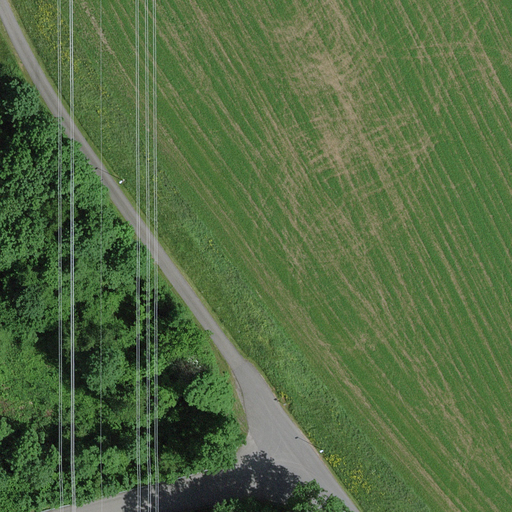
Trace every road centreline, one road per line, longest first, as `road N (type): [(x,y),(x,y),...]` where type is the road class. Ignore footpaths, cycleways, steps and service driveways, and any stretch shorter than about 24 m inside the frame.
road 1 (unclassified): [(298,457),(54,103),(0,1)]
road 2 (unclassified): [(298,457),(91,511)]
